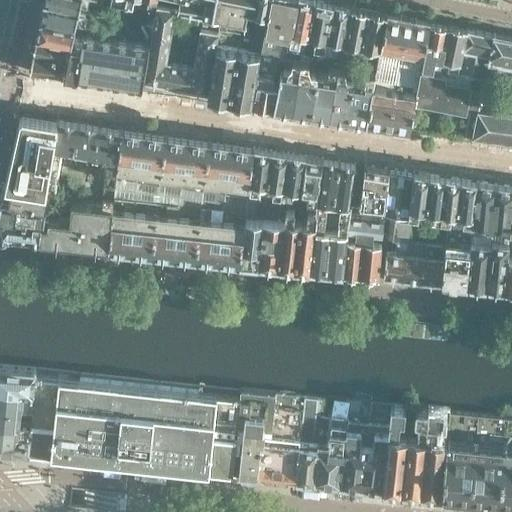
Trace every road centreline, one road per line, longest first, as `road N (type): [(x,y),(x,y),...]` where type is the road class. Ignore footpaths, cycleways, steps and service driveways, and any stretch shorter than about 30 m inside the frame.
road 1 (residential): [(511,164),(0,87)]
road 2 (residential): [(0,255),(511,304)]
road 3 (tertiary): [(338,511),(129,483),(0,478)]
